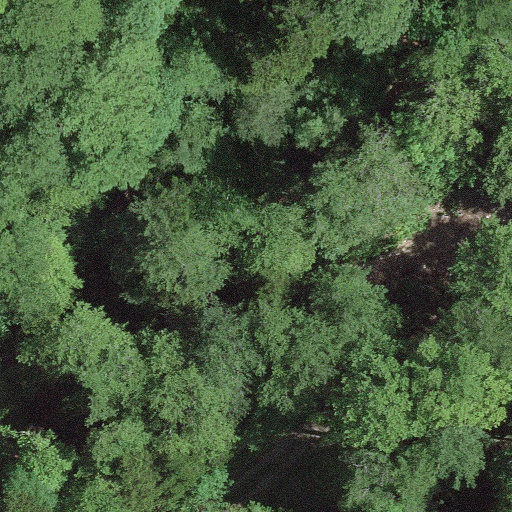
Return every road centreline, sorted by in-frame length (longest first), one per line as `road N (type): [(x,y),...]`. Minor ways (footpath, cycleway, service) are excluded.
road 1 (track): [(0,376),(511,257)]
road 2 (track): [(511,272),(238,511)]
